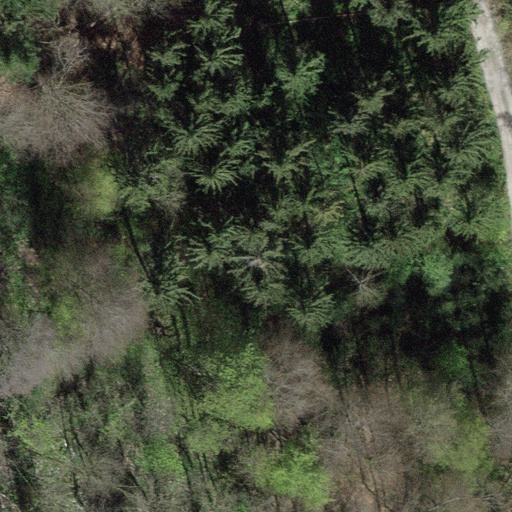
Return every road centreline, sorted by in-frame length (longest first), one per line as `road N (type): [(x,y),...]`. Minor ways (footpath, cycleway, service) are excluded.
road 1 (track): [(0,262),(57,511)]
road 2 (track): [(511,134),(473,0)]
